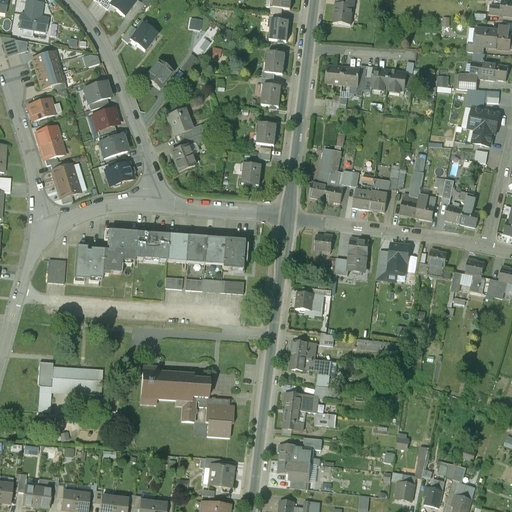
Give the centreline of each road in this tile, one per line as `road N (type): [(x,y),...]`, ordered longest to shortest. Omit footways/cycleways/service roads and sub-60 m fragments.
road 1 (residential): [(21,285),(39,300),(230,314),(229,331),(272,336)]
road 2 (residential): [(159,203),(118,79),(92,28),(65,0)]
road 3 (residential): [(286,216),(485,246)]
road 4 (tertiary): [(272,336),(253,511)]
road 5 (tertiary): [(307,48),(286,216)]
road 6 (residential): [(43,229),(13,80)]
road 7 (residential): [(159,203),(286,216)]
road 8 (residential): [(43,229),(101,202),(159,203)]
road 9 (tertiary): [(286,216),(272,336)]
